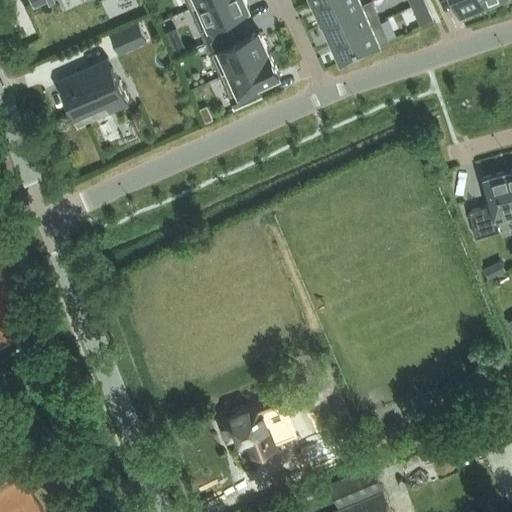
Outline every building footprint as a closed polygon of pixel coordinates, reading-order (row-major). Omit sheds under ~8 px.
[(30,0),(35,9),(56,0),(58,3),(65,0),(30,0)] [(246,0),(206,0),(191,7),(206,41),(228,31),(224,20),(250,8),(246,0)] [(317,0),(314,2),(324,23),(325,22),(364,5),(363,3),(361,0),(317,0)] [(364,5),(325,22),(333,41),(381,20),(372,0),(370,0),(363,3),(364,5)] [(425,0),(414,5),(419,16),(430,11),(425,0)] [(483,0),(455,0),(461,13),(485,3),(483,0)] [(381,20),(333,41),(342,62),(390,40),(381,20)] [(146,40),(139,22),(111,34),(118,52),(146,40)] [(228,31),(206,41),(221,75),(270,52),(260,30),(233,42),(228,31)] [(182,39),(171,44),(176,54),(186,49),(182,39)] [(270,52),(221,75),(235,106),(258,96),(254,87),(281,75),(270,52)] [(111,66),(61,89),(73,118),(123,96),(111,66)] [(208,105),(200,109),(206,122),(214,119),(208,105)] [(500,231),(498,222),(511,217),(511,190),(506,171),(484,177),(491,204),(469,210),(476,237),(500,231)] [(491,265),(485,267),(489,277),(496,274),(491,265)] [(259,402),(219,418),(227,438),(238,434),(240,438),(244,436),(252,454),(276,445),(269,427),(275,424),(270,411),(280,407),(274,392),(258,398),(259,402)] [(349,437),(326,448),(329,455),(352,444),(349,437)] [(393,511),(373,464),(328,483),(339,508),(329,511),(393,511)]
